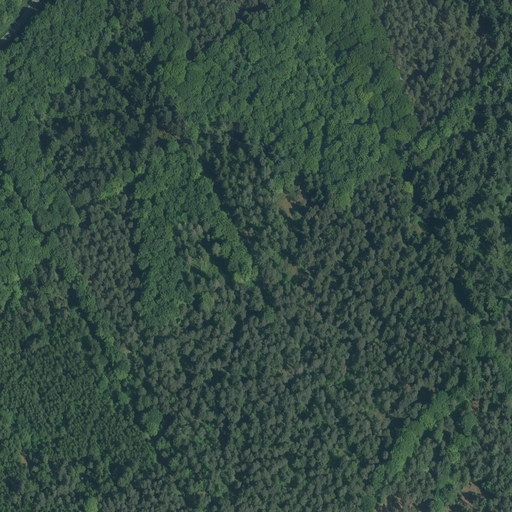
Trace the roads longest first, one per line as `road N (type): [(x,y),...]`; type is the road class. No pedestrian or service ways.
road 1 (track): [(330,49),(48,241),(29,289),(0,321)]
road 2 (track): [(458,278),(305,0)]
road 3 (track): [(0,157),(120,380)]
road 4 (track): [(148,172),(138,230),(146,324),(140,353),(120,380)]
road 5 (unknown): [(442,511),(464,441),(462,387),(473,352)]
road 6 (track): [(125,388),(191,511)]
road 7 (track): [(125,388),(93,428),(85,474),(90,511)]
road 8 (unknown): [(425,170),(362,82),(357,58)]
road 9 (track): [(425,170),(511,69)]
